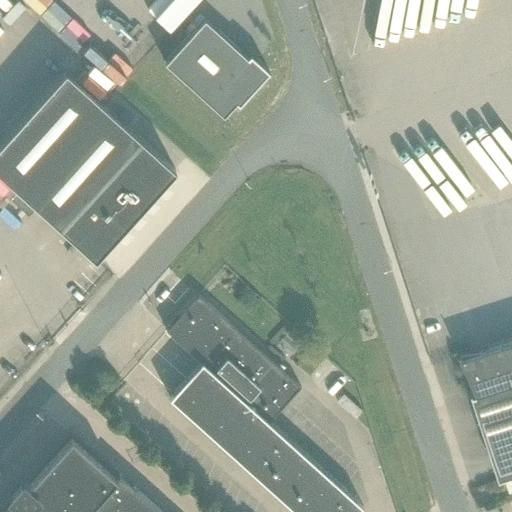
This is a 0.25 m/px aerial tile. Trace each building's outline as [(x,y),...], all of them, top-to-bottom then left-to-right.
[(205,17),(164,62),(224,115),(236,102),(239,104),(269,71),(250,53),(247,56),(205,17)] [(0,151),(0,172),(99,262),(179,173),(69,74),(0,151)] [(199,293),(166,329),(201,361),(169,396),(297,511),(357,511),(363,506),(269,421),(300,385),(199,293)] [(462,354),(461,354),(478,393),(474,395),(501,479),(511,474),(511,341),(463,357),(462,354)] [(22,482),(11,495),(14,498),(0,511),(82,511),(116,476),(71,435),(26,485),(22,482)] [(163,511),(119,472),(116,476),(82,511),(163,511)]
